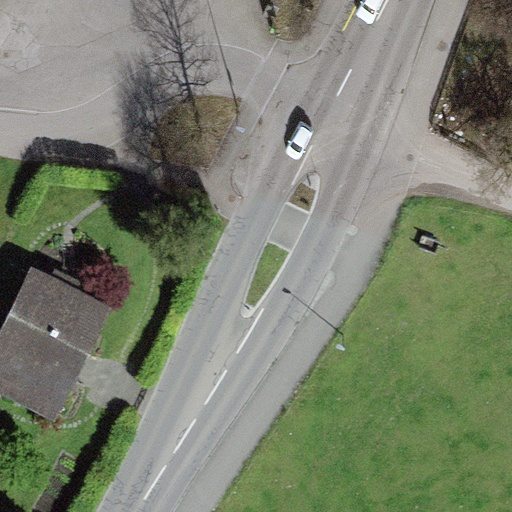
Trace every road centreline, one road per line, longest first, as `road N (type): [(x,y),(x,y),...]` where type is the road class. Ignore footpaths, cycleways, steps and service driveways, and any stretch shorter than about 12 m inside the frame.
road 1 (primary): [(146,511),(336,125)]
road 2 (residential): [(0,132),(51,138),(104,121),(153,86),(196,70),(263,88),(336,125)]
road 3 (residential): [(336,125),(511,202)]
road 4 (primary): [(336,125),(396,0)]
